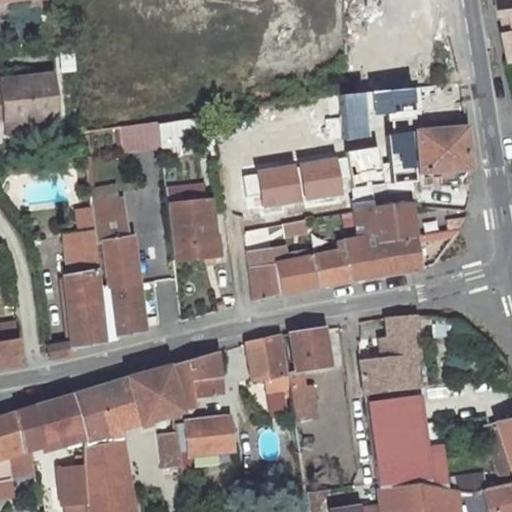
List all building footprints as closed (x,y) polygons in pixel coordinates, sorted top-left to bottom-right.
[(38,0),(0,0),(0,11),(39,6),(38,0)] [(511,0),(494,0),(496,15),(507,13),(511,12),(511,0)] [(510,30),(500,33),(506,61),(511,59),(511,12),(507,13),(510,30)] [(51,75),(0,79),(0,108),(1,118),(1,123),(55,117),(51,75)] [(207,116),(156,123),(158,145),(190,141),(192,152),(211,150),(207,116)] [(55,117),(1,123),(2,133),(56,128),(55,117)] [(156,123),(117,127),(121,150),(138,148),(140,166),(147,165),(152,157),(159,156),(158,145),(156,123)] [(332,134),(315,137),(324,180),(329,206),(348,202),(388,194),(389,206),(408,203),(407,184),(418,183),(437,172),(438,186),(466,183),(465,169),(468,168),(464,126),(399,132),(400,149),(338,162),(332,134)] [(200,187),(163,190),(171,261),(213,258),(207,202),(202,203),(200,187)] [(388,194),(348,202),(349,210),(352,224),(353,229),(355,239),(374,236),(375,244),(413,237),(408,203),(389,206),(388,194)] [(135,285),(129,238),(122,238),(119,218),(117,201),(89,205),(92,232),(96,269),(98,291),(135,285)] [(349,210),(332,214),(335,227),(352,224),(349,210)] [(301,221),(281,226),(283,238),(304,233),(301,221)] [(435,224),(428,225),(429,234),(437,233),(435,224)] [(353,229),(337,233),(340,241),(342,250),(309,257),(259,268),(256,253),(244,255),(253,302),(292,292),(417,268),(414,243),(413,237),(375,244),(374,236),(355,239),(353,229)] [(429,234),(413,237),(414,243),(454,235),(459,229),(437,233),(429,234)] [(65,236),(70,273),(96,269),(92,232),(65,236)] [(284,256),(282,247),(256,253),(259,268),(309,257),(308,251),(284,256)] [(70,273),(63,274),(71,349),(104,343),(96,269),(70,273)] [(178,321),(175,289),(173,273),(156,275),(157,291),(152,292),(157,326),(178,321)] [(135,285),(98,291),(104,343),(117,340),(117,337),(142,332),(135,285)] [(378,338),(380,357),(358,360),(362,395),(419,386),(416,358),(418,357),(414,317),(385,318),(386,330),(387,336),(378,338)] [(0,367),(19,364),(15,341),(14,330),(8,330),(7,323),(0,324),(0,367)] [(300,370),(326,367),(328,367),(322,329),(283,336),(288,367),(284,368),(285,373),(287,388),(288,390),(302,388),(300,370)] [(276,337),(246,343),(252,378),(266,375),(282,373),(276,337)] [(194,397),(191,381),(219,377),(216,352),(169,366),(182,411),(196,409),(194,397)] [(169,366),(127,379),(140,423),(172,413),(182,411),(169,366)] [(282,373),(266,375),(268,392),(287,388),(285,373),(282,373)] [(219,377),(191,381),(194,397),(221,393),(219,377)] [(127,379),(98,387),(110,429),(120,427),(120,428),(140,423),(127,379)] [(98,387),(70,396),(80,436),(82,451),(122,442),(120,428),(120,427),(110,429),(98,387)] [(293,420),(314,417),(310,387),(302,388),(288,390),(293,420)] [(221,393),(194,397),(196,409),(223,404),(221,393)] [(70,396),(32,408),(44,445),(80,436),(70,396)] [(417,396),(364,403),(374,483),(375,487),(415,482),(427,484),(417,396)] [(32,408),(0,417),(0,479),(10,479),(10,476),(33,470),(30,448),(44,445),(32,408)] [(511,416),(496,421),(511,477),(511,416)] [(229,418),(185,423),(189,455),(232,449),(229,418)] [(177,430),(161,433),(166,465),(182,463),(177,430)] [(133,511),(122,442),(82,451),(84,469),(87,501),(88,511),(133,511)] [(60,477),(54,477),(55,483),(61,483),(63,504),(65,504),(87,501),(84,469),(59,472),(60,477)] [(415,482),(375,487),(378,504),(378,511),(453,511),(453,490),(444,487),(427,484),(415,482)] [(511,482),(481,490),(485,508),(511,502),(511,482)] [(453,490),(469,502),(485,508),(481,490),(465,493),(459,493),(453,490)] [(88,511),(87,501),(65,504),(65,508),(73,511),(88,511)]
